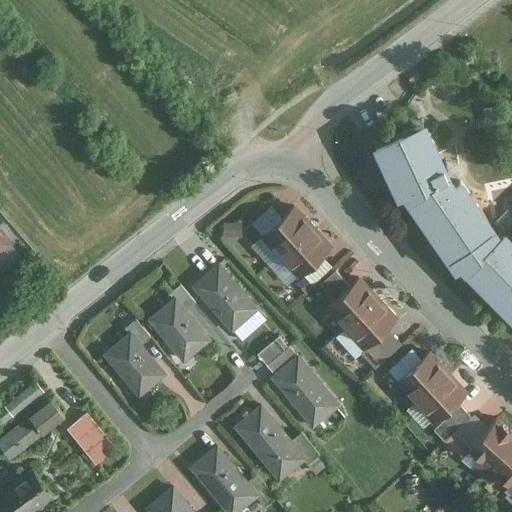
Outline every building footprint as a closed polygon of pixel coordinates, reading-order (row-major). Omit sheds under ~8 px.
[(450,185),(428,131),(422,134),(419,123),(365,148),(388,202),(396,199),(451,273),(455,269),(511,326),(511,220),(498,235),(457,180),(450,185)] [(261,230),(279,252),(316,220),(298,199),(261,230)] [(316,220),(279,252),(296,271),(333,240),(316,220)] [(0,231),(0,256),(12,247),(0,231)] [(257,305),(217,261),(192,283),(231,326),(257,305)] [(328,304),(346,323),(380,292),(363,272),(328,304)] [(169,289),(174,293),(186,308),(197,301),(180,281),(169,289)] [(380,292),(346,323),(365,345),(400,313),(380,292)] [(186,308),(174,293),(148,315),(184,357),(210,336),(186,308)] [(125,324),(129,329),(141,342),(152,334),(136,315),(125,324)] [(141,342),(129,329),(102,351),(137,392),(164,370),(141,342)] [(394,330),(378,338),(385,352),(402,344),(394,330)] [(268,361),(289,344),(280,333),(258,350),(268,361)] [(275,371),(298,351),(290,342),(289,344),(268,361),(275,371)] [(397,377),(416,398),(451,367),(433,346),(397,377)] [(340,400),(298,351),(275,371),(271,374),(314,423),(340,400)] [(451,367),(416,398),(433,418),(469,387),(451,367)] [(46,391),(37,380),(7,404),(17,415),(46,391)] [(0,435),(0,443),(11,457),(65,413),(50,394),(0,435)] [(446,436),(472,412),(461,400),(435,424),(446,436)] [(291,437),(260,401),(234,422),(280,480),(307,456),(291,437)] [(115,443),(86,409),(67,425),(95,459),(115,443)] [(472,464),(481,472),(511,439),(511,422),(501,412),(471,443),(482,453),(472,464)] [(291,437),(307,456),(310,459),(320,451),(301,430),(291,437)] [(511,439),(481,472),(491,481),(500,470),(508,477),(511,473),(511,439)] [(247,480),(216,443),(190,465),(229,511),(234,511),(258,493),(247,480)] [(2,487),(19,511),(26,511),(53,493),(33,465),(2,487)] [(247,480),(258,493),(265,502),(275,494),(257,473),(247,480)] [(197,511),(172,483),(146,506),(151,511),(197,511)]
